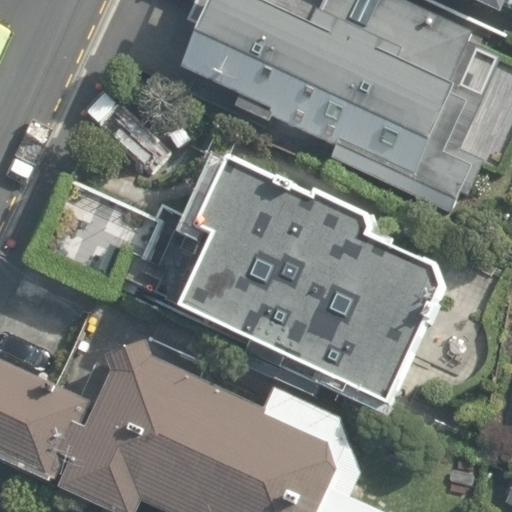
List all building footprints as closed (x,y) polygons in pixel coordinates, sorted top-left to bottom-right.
[(500,37),(422,0),(265,0),(234,65),(360,128),(340,165),(445,204),(500,37)] [(511,0),(488,0),(511,10),(511,0)] [(318,206),(238,167),(208,245),(221,251),(192,314),(399,413),(460,276),(390,246),(382,218),(325,193),(318,206)] [(164,223),(70,181),(27,276),(120,318),(164,223)] [(397,511),(339,436),(121,361),(99,416),(67,499),(95,511),(152,511),(397,511)] [(99,416),(0,370),(0,464),(67,499),(99,416)]
